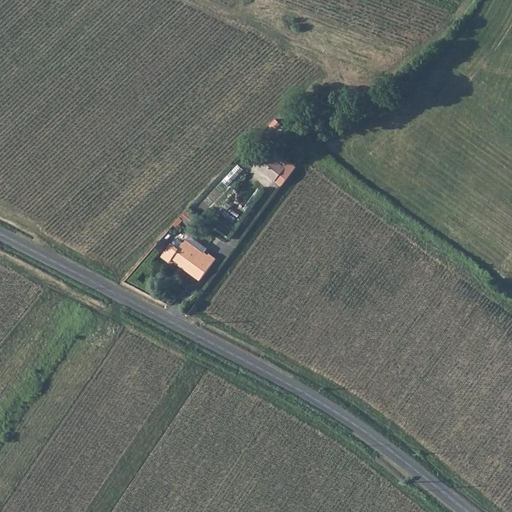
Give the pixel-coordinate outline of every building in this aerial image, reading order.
[(282,169),(286,163),(279,158),(271,152),(267,158),(282,169)] [(280,188),(294,169),(286,163),(282,169),(267,158),(260,166),(269,173),(266,178),(280,188)] [(260,166),(257,171),(266,178),(269,173),(260,166)] [(172,247),(179,252),(184,245),(176,240),(172,247)] [(189,240),(185,246),(207,261),(211,256),(212,255),(189,240)] [(171,264),(174,260),(186,268),(185,270),(203,283),(218,261),(211,256),(207,261),(185,246),(184,245),(179,252),(172,247),(164,259),(171,264)]
